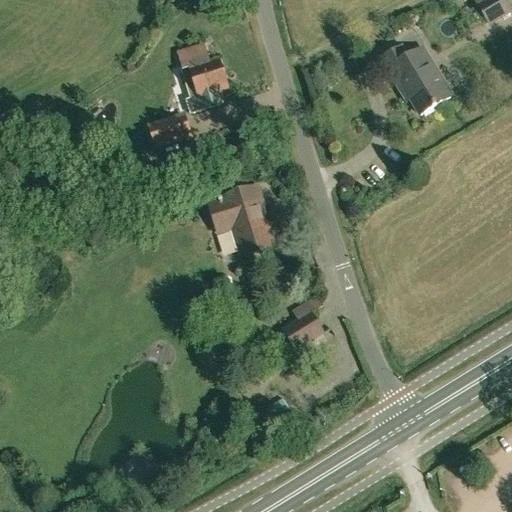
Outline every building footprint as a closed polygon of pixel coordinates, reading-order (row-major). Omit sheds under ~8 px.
[(511,1),(511,0),(471,0),(488,28),(511,13),(511,1)] [(182,67),(187,66),(188,70),(183,72),(193,101),(201,98),(205,111),(223,104),(219,92),(228,89),(219,62),(210,65),(203,46),(178,54),(182,67)] [(421,117),(452,99),(423,51),(408,60),(402,50),(383,61),(402,94),(406,92),(421,117)] [(147,126),(154,151),(193,139),(185,114),(147,126)] [(53,152),(67,183),(88,174),(74,142),(53,152)] [(260,199),(262,198),(260,191),(257,192),(256,188),(223,198),(224,201),(210,206),(218,231),(232,227),(242,257),(275,247),(260,199)] [(310,314),(314,311),(322,307),(316,298),(293,313),(298,321),(283,331),(296,351),(323,334),(310,314)]
